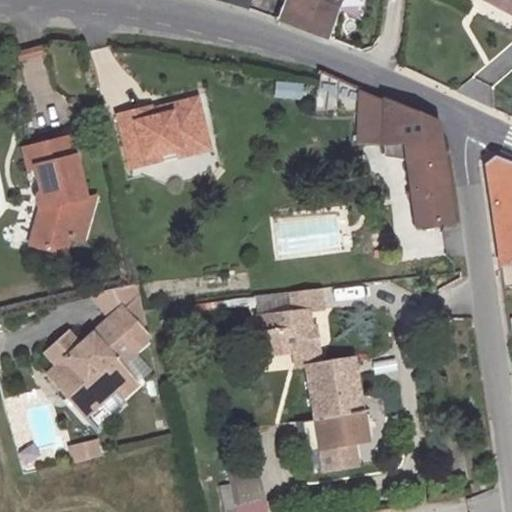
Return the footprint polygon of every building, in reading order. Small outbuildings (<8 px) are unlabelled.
[(212,0),(220,2),(250,12),(251,0),(212,0)] [(332,42),(343,0),(290,0),(283,24),(332,42)] [(511,0),(483,0),(482,3),(511,18),(511,0)] [(17,61),(44,57),(42,46),(15,50),(17,61)] [(299,101),(301,84),(274,81),(271,97),(299,101)] [(444,222),(430,131),(355,98),(352,147),(395,147),(407,228),(444,222)] [(149,126),(151,134),(197,122),(195,114),(149,126)] [(159,170),(181,164),(183,171),(208,164),(197,122),(151,134),(149,126),(148,123),(115,132),(129,185),(161,177),(159,170)] [(69,252),(79,212),(87,210),(70,151),(22,164),(30,188),(35,186),(41,205),(45,204),(47,209),(38,212),(39,219),(44,222),(32,260),(66,268),(69,252)] [(501,263),(511,261),(511,170),(492,164),(485,169),(501,263)] [(352,199),(370,197),(367,184),(350,186),(352,199)] [(96,217),(79,212),(69,252),(86,257),(96,217)] [(414,231),(415,258),(443,257),(442,229),(414,231)] [(371,449),(358,366),(325,371),(319,333),(314,333),(312,317),(325,315),(322,294),(293,299),(296,319),(259,323),(265,364),(297,359),(300,374),(310,373),(322,456),(349,452),(371,449)] [(48,394),(86,437),(112,411),(120,419),(139,402),(123,384),(145,363),(145,350),(123,326),(81,365),(67,349),(43,370),(57,385),(48,394)] [(67,446),(72,464),(100,457),(96,439),(67,446)] [(349,452),(322,456),(325,483),(353,479),(349,452)] [(265,511),(261,474),(220,479),(223,511),(265,511)]
